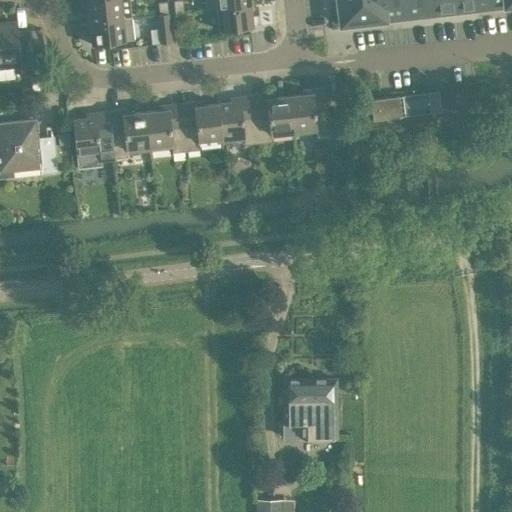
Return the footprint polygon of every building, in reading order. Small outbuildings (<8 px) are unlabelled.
[(86,0),(89,21),(122,18),(132,17),(130,0),(86,0)] [(174,12),(184,11),(182,0),(173,0),(174,12)] [(205,0),(206,8),(250,3),(254,3),(254,1),(249,1),(249,0),(205,0)] [(381,0),(337,0),(340,24),(384,19),(381,0)] [(381,0),(384,19),(406,16),(404,0),(381,0)] [(404,0),(406,16),(432,13),(430,0),(404,0)] [(430,0),(432,13),(459,10),(457,0),(430,0)] [(457,0),(459,10),(474,9),(473,0),(457,0)] [(488,0),(473,0),(474,9),(490,7),(488,0)] [(158,14),(168,12),(167,1),(157,2),(158,14)] [(206,8),(216,7),(219,28),(218,28),(219,30),(252,26),(251,15),(256,14),(254,3),(250,3),(206,8)] [(184,11),(174,12),(175,24),(185,23),(184,11)] [(152,44),(171,42),(168,12),(158,14),(156,14),(158,28),(150,29),(152,44)] [(122,18),(89,21),(91,42),(91,44),(134,39),(133,25),(132,17),(122,18)] [(0,79),(14,78),(13,66),(19,65),(19,69),(33,67),(29,30),(16,31),(15,21),(0,23),(0,79)] [(302,94),(288,95),(293,134),(315,131),(316,136),(330,135),(325,87),(311,89),(311,93),(303,94),(303,89),(302,90),(302,94)] [(442,111),(439,91),(372,100),(374,120),(442,111)] [(266,94),(252,95),(257,143),(271,141),(271,136),(293,134),(288,95),(275,97),(275,93),(274,93),(275,97),(266,98),(266,94)] [(230,102),(216,103),(220,142),(243,139),(244,144),(257,143),(252,95),(239,97),(239,101),(231,102),(231,97),(230,97),(230,102)] [(199,144),(220,142),(216,103),(203,105),(203,100),(202,101),(203,105),(194,106),(194,102),(180,103),(181,114),(185,151),(199,149),(199,144)] [(158,110),(145,111),(149,150),(171,147),(172,152),(185,151),(181,114),(180,103),(167,104),(167,109),(159,110),(159,105),(158,105),(158,110)] [(121,109),(108,111),(114,159),(127,157),(127,152),(149,150),(145,111),(131,113),(131,108),(130,109),(130,113),(122,114),(121,109)] [(72,119),(76,158),(77,168),(102,166),(101,160),(114,159),(108,111),(94,112),(95,117),(87,118),(86,113),(86,118),(72,119)] [(0,178),(13,177),(13,171),(40,168),(40,174),(58,172),(54,144),(39,146),(35,118),(0,122),(0,178)] [(277,431),(283,434),(283,437),(336,437),(336,378),(283,378),(283,397),(277,397),(277,406),(283,406),(283,418),(277,422),(277,431)] [(256,498),(255,511),(281,511),(282,499),(256,498)]
